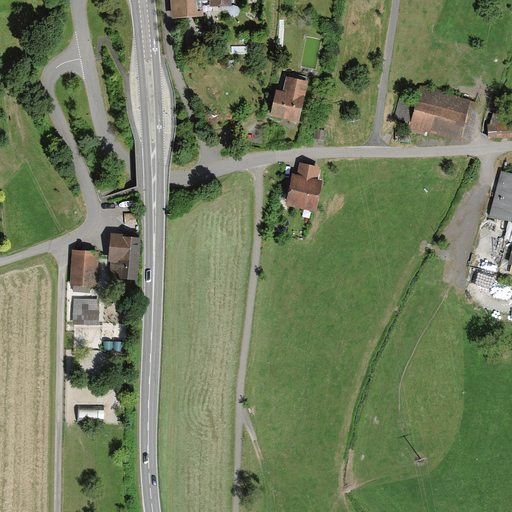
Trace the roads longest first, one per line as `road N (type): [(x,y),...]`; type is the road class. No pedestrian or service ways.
road 1 (primary): [(152,511),(154,177),(141,0)]
road 2 (residential): [(170,178),(275,156),(511,145)]
road 3 (unclassified): [(85,54),(46,71),(44,93),(93,215),(81,234),(0,261)]
road 4 (track): [(56,511),(61,241)]
road 5 (track): [(206,170),(164,0)]
road 6 (residential): [(170,178),(113,152),(85,54)]
road 7 (track): [(393,0),(374,152)]
